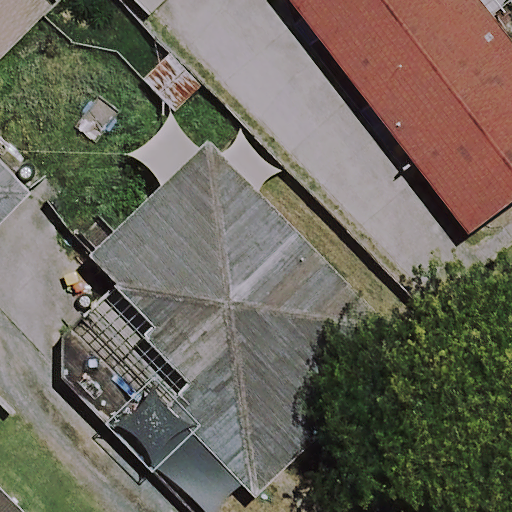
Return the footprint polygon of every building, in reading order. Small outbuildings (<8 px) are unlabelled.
[(0,0),(0,62),(49,14),(34,0),(0,0)] [(165,0),(126,0),(145,19),(165,0)] [(511,202),(511,51),(472,0),(282,0),(467,238),(511,202)] [(387,338),(211,153),(90,267),(125,303),(90,336),(249,503),(323,434),(305,415),(387,338)] [(0,230),(28,204),(0,175),(0,230)]
